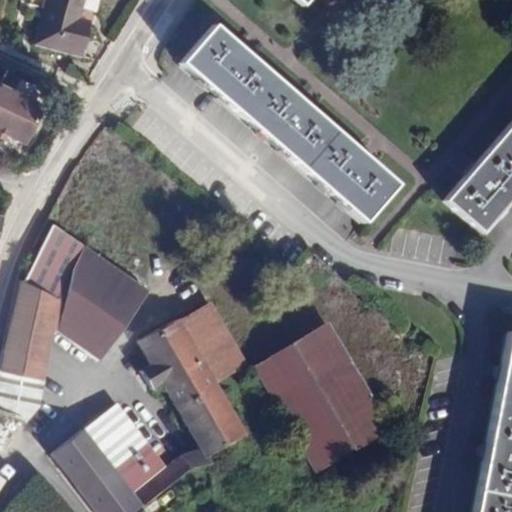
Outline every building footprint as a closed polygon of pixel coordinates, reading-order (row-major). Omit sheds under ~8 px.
[(75,18),(79,0),(46,0),(35,45),(77,55),(86,21),(75,18)] [(394,184),(210,26),(178,64),(361,222),(394,184)] [(0,87),(0,133),(5,136),(22,145),(41,107),(0,87)] [(511,120),(441,202),(480,235),(511,197),(511,120)] [(86,156),(54,209),(75,222),(108,169),(86,156)] [(75,222),(54,209),(47,219),(69,232),(75,222)] [(21,283),(17,280),(0,353),(0,372),(40,382),(50,328),(98,362),(145,292),(50,227),(21,283)] [(180,316),(217,380),(244,364),(208,301),(180,316)] [(180,316),(175,320),(211,383),(217,380),(180,316)] [(132,511),(187,468),(207,465),(203,458),(242,435),(211,383),(175,320),(136,342),(149,365),(139,371),(148,389),(159,382),(198,448),(177,457),(161,468),(128,424),(97,449),(80,428),(49,453),(94,511),(132,511)] [(314,474),(390,429),(327,321),(250,367),(314,474)] [(511,511),(511,333),(506,332),(471,511),(511,511)] [(0,402),(14,405),(34,410),(40,382),(0,372),(0,402)] [(0,412),(12,417),(14,405),(0,402),(0,412)]
